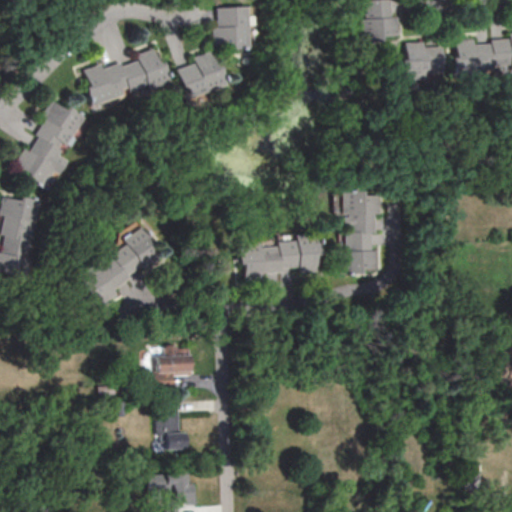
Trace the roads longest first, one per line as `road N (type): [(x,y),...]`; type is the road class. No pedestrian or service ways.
road 1 (residential): [(121,306),(275,307),(378,286),(390,269),(392,217)]
road 2 (residential): [(0,104),(100,22),(127,12),(193,16)]
road 3 (residential): [(220,311),(227,511)]
